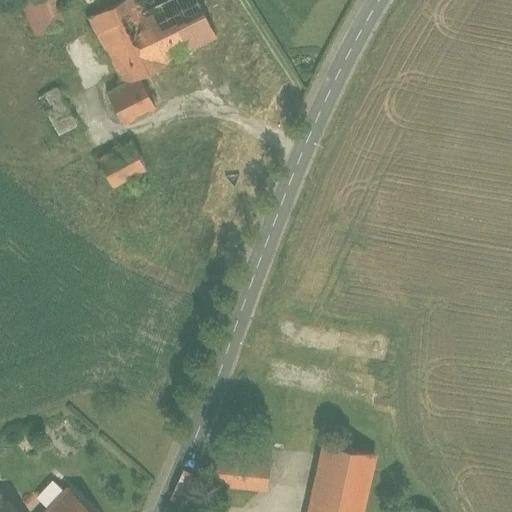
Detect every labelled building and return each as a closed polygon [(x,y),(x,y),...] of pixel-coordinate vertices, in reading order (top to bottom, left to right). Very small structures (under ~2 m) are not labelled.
[(23,0),(39,33),(65,22),(54,0),(23,0)] [(133,0),(122,0),(88,16),(118,81),(106,86),(123,125),(158,109),(145,78),(221,44),(201,0),(184,0),(143,19),(133,0)] [(141,139),(103,156),(116,186),(155,169),(141,139)] [(360,511),(372,444),(324,436),(309,511),(360,511)] [(264,454),(215,449),(213,478),(261,482),(264,454)] [(94,511),(62,484),(35,511),(94,511)] [(0,511),(26,511),(0,489),(0,511)]
